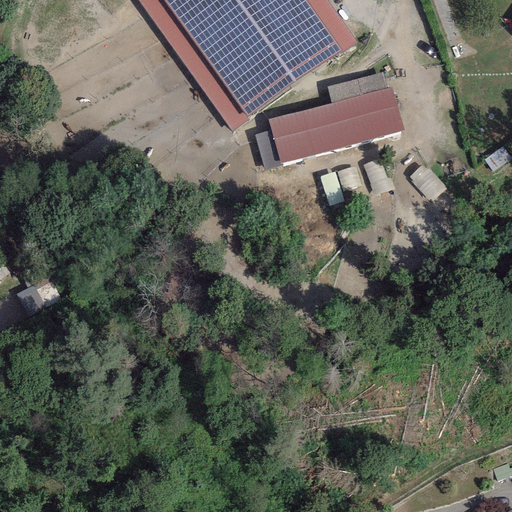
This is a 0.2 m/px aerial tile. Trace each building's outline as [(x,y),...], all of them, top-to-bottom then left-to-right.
[(355,42),(323,0),(137,0),(233,131),(355,42)] [(326,88),(331,103),(385,89),(381,73),(326,88)] [(331,103),(267,120),(271,131),(279,163),(403,130),(391,87),(385,89),(331,103)] [(279,163),(271,131),(254,136),(263,171),(280,167),(279,163)] [(428,165),(411,173),(425,201),(442,193),(428,165)] [(17,294),(27,315),(60,298),(50,278),(17,294)]
